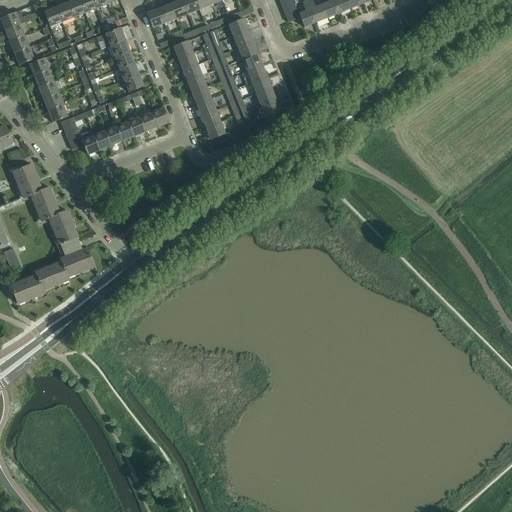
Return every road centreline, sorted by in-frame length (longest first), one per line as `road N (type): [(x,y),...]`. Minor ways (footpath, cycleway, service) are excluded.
road 1 (tertiary): [(135,267),(490,13)]
road 2 (residential): [(74,184),(185,132),(132,0)]
road 3 (residential): [(262,0),(282,51),(294,54),(429,0)]
